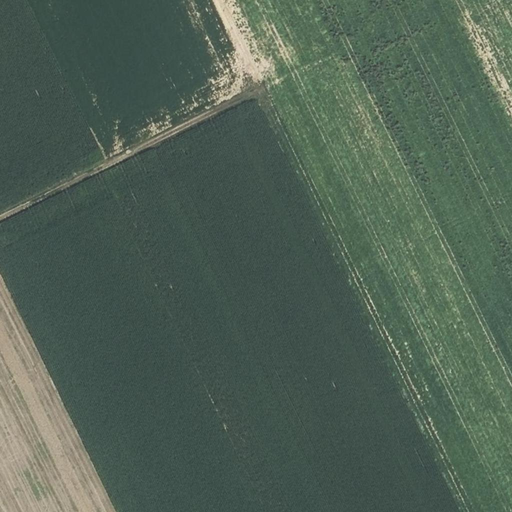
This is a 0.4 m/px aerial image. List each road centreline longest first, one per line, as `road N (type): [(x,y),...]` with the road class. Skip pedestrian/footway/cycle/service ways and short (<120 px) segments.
road 1 (track): [(264,87),(470,511)]
road 2 (track): [(220,0),(264,87),(0,218)]
